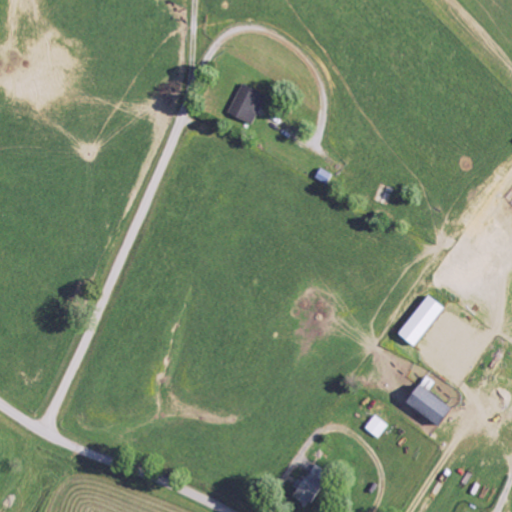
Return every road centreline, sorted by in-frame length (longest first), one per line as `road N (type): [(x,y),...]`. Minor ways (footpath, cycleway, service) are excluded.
road 1 (residential): [(40,431),(197,77),(214,46),(243,27)]
road 2 (residential): [(222,511),(76,450),(0,404)]
road 3 (residential): [(315,142),(323,101),(315,69),(281,39),(243,27)]
